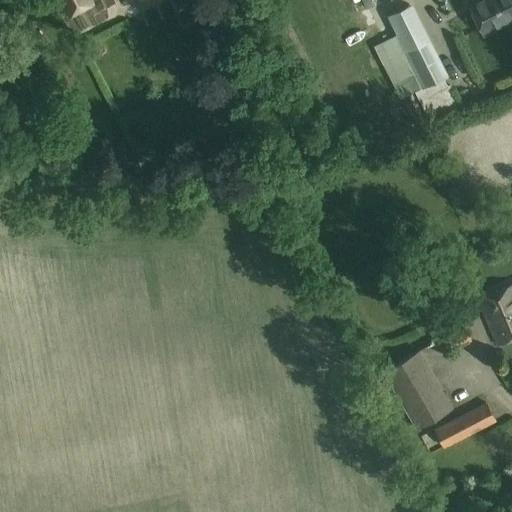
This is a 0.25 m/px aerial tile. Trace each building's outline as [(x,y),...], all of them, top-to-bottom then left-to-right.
[(93,4),(91,0),(59,0),(68,17),(93,4)] [(507,23),(494,0),(471,0),(468,2),(484,35),(507,23)] [(511,0),(494,0),(507,23),(511,20),(511,0)] [(446,76),(409,5),(387,16),(423,87),(446,76)] [(511,283),(478,298),(497,344),(511,337),(511,283)] [(468,328),(448,333),(451,346),(471,342),(468,328)] [(383,368),(416,426),(447,408),(415,350),(383,368)] [(444,446),(495,420),(485,402),(434,428),(444,446)]
